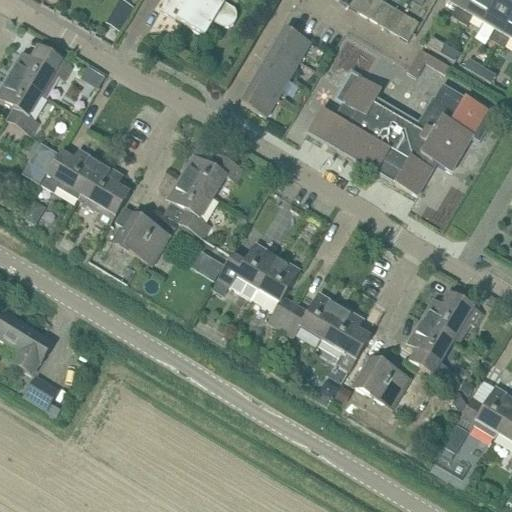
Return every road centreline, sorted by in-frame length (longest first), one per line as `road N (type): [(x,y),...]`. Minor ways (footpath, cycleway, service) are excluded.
road 1 (tertiary): [(423,511),(0,260)]
road 2 (residential): [(424,254),(213,124)]
road 3 (residential): [(178,104),(4,2)]
road 4 (residential): [(213,124),(288,0)]
